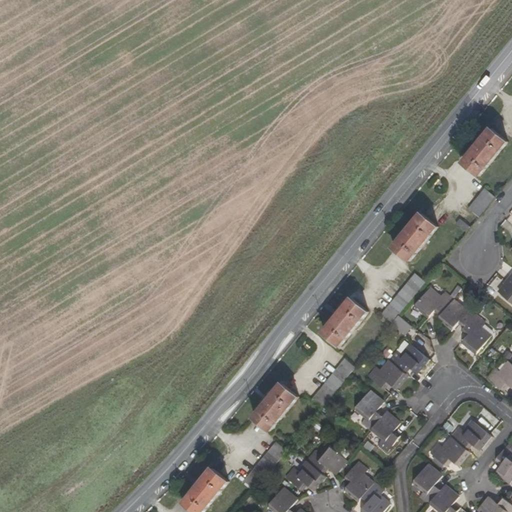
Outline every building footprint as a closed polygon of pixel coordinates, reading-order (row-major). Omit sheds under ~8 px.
[(480,177),(508,142),(493,129),(464,163),(480,177)] [(469,210),(479,218),(496,198),(486,189),(469,210)] [(439,228),(423,215),(395,249),(410,262),(439,228)] [(457,225),(466,233),(471,228),(462,220),(457,225)] [(511,273),(510,276),(504,284),(505,285),(499,292),(511,302),(511,273)] [(408,285),(418,293),(426,282),(417,275),(408,285)] [(430,318),(436,311),(438,309),(444,314),(442,316),(440,318),(454,330),(459,324),(461,321),(467,326),(476,315),(478,312),(469,304),(466,307),(456,299),(455,300),(445,292),(442,297),(431,289),(416,307),(430,318)] [(393,323),(395,320),(410,303),(400,295),(384,315),(393,323)] [(370,312),(354,299),(325,333),(341,347),(370,312)] [(469,337),(464,342),(477,354),(493,337),(482,328),(486,323),(476,315),(467,326),(465,329),(471,334),(469,337)] [(394,324),(407,335),(414,327),(400,316),(394,324)] [(409,365),(411,368),(418,373),(430,359),(412,344),(403,354),(399,351),(391,361),(404,371),(409,365)] [(323,408),(340,387),(356,368),(347,359),(331,379),(314,400),(323,408)] [(511,359),(510,362),(501,372),(497,368),(489,379),(502,390),(508,383),(510,385),(511,386),(511,359)] [(409,376),(406,373),(404,371),(391,361),(382,371),(378,367),(370,377),(383,388),(388,382),(391,384),(398,390),(409,376)] [(388,382),(383,388),(386,391),(391,384),(388,382)] [(510,385),(508,383),(502,390),(505,392),(510,385)] [(300,398),(283,384),(256,418),(272,431),(300,398)] [(378,412),(380,409),(385,403),(372,391),(356,409),(367,418),(363,423),(372,431),(384,417),(378,412)] [(388,412),(386,414),(384,417),(372,431),(383,439),(379,444),(388,452),(400,438),(394,433),(396,430),(402,424),(388,412)] [(471,443),(474,445),(480,450),(492,436),(474,421),(465,431),(461,428),(453,437),(466,449),(471,443)] [(394,433),(400,438),(403,435),(396,430),(394,433)] [(431,454),(445,465),(450,459),(453,462),(459,467),(471,453),(469,451),(466,449),(453,437),(443,448),(439,445),(431,454)] [(255,492),(270,474),(271,472),(288,451),(278,443),(261,464),(245,483),(255,492)] [(474,445),(471,443),(466,449),(469,451),(474,445)] [(511,483),(511,481),(511,445),(511,444),(499,458),(505,463),(503,465),(497,472),(511,483)] [(321,455),(317,452),(308,461),(299,472),(295,468),(288,477),(301,489),(306,483),(309,485),(315,490),(327,477),(325,475),(322,473),(327,467),(330,469),(336,474),(348,461),(330,446),(321,455)] [(448,467),(453,462),(450,459),(445,465),(448,467)] [(360,502),(362,499),(364,497),(376,484),(375,483),(365,475),(369,470),(359,462),(348,475),(355,481),(352,484),(346,491),(360,502)] [(436,486),(438,483),(444,477),(429,465),(414,483),(425,492),(421,497),(431,504),(442,491),(436,486)] [(204,511),(230,482),(214,469),(186,503),(197,511),(204,511)] [(348,475),(346,478),(352,484),(355,481),(348,475)] [(371,502),(368,505),(363,511),(385,511),(392,505),(381,496),(385,491),(376,484),(364,497),(371,502)] [(458,511),(452,506),(454,504),(460,497),(446,486),(444,488),(442,491),(431,504),(439,511),(458,511)] [(304,511),(302,510),(300,511),(299,511),(295,511),(291,509),(294,506),(299,500),(285,488),(270,506),(276,511),(304,511)] [(478,511),(479,511),(511,511),(511,504),(505,498),(499,505),(497,503),(490,497),(478,511)]
